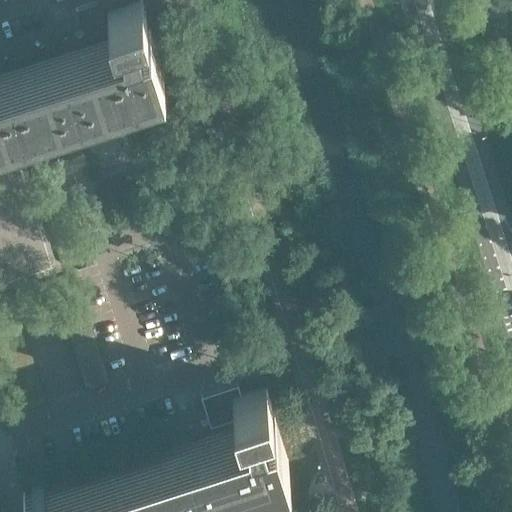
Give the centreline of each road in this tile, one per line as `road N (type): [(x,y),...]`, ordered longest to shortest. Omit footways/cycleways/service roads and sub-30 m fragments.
road 1 (secondary): [(407,0),(511,316)]
road 2 (secondary): [(511,231),(440,0)]
